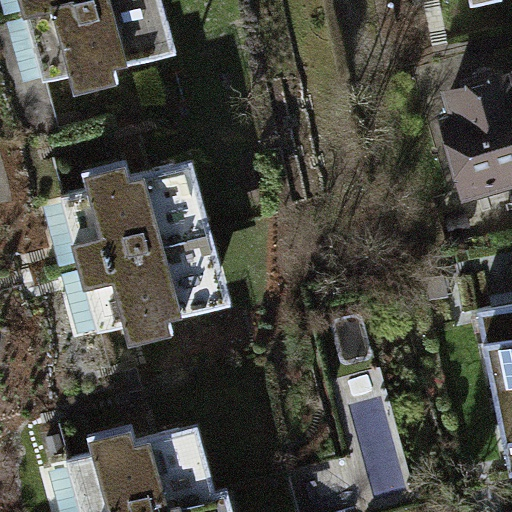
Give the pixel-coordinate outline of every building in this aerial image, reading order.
[(165,0),(17,0),(20,7),(44,0),(69,86),(181,52),(165,0)] [(511,61),(436,84),(466,186),(511,172),(511,61)] [(184,148),(76,177),(119,333),(226,304),(184,148)] [(511,310),(477,315),(500,478),(511,476),(511,310)] [(216,511),(195,417),(71,446),(86,511),(216,511)]
